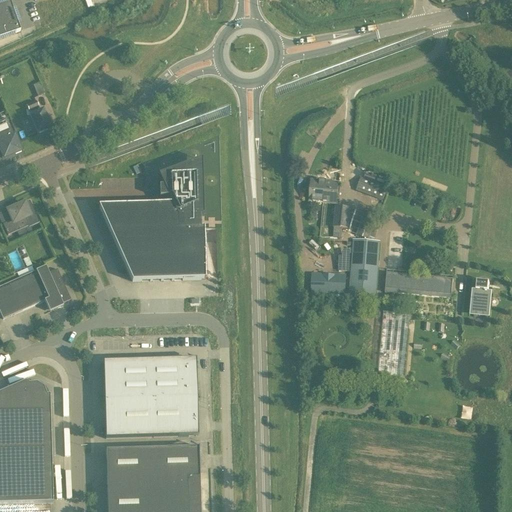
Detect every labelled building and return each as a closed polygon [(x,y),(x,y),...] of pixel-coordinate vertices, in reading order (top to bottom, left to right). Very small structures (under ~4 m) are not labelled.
[(0,0),(0,36),(19,30),(8,0),(0,0)] [(33,74),(28,63),(1,75),(6,86),(33,74)] [(40,83),(33,86),(38,97),(44,95),(40,83)] [(35,102),(32,96),(24,100),(31,116),(30,116),(38,134),(51,128),(43,110),(40,111),(36,101),(35,102)] [(14,136),(6,118),(0,121),(0,152),(2,156),(4,159),(7,158),(7,159),(14,156),(14,155),(21,152),(14,136)] [(99,207),(99,208),(133,282),(206,280),(204,229),(200,229),(200,217),(204,217),(202,175),(159,176),(164,187),(159,187),(160,189),(161,189),(161,193),(161,197),(160,197),(160,198),(168,198),(171,205),(99,207)] [(383,201),(388,187),(361,177),(356,191),(383,201)] [(325,194),(326,182),(311,181),(309,203),(323,204),(324,194),(325,194)] [(324,194),(323,204),(337,205),(339,183),(326,182),(325,194),(324,194)] [(29,228),(39,223),(29,201),(8,211),(12,221),(3,225),(8,236),(17,231),(28,226),(29,228)] [(349,230),(351,208),(335,207),(333,228),(349,230)] [(369,240),(377,216),(365,211),(356,236),(369,240)] [(375,303),(379,242),(353,241),(349,301),(375,303)] [(34,272),(31,267),(16,273),(19,279),(0,287),(0,313),(3,320),(44,301),(49,313),(63,306),(62,304),(70,300),(57,270),(48,274),(45,267),(34,272)] [(452,296),(454,279),(387,273),(385,290),(452,296)] [(311,295),(345,296),(346,276),(312,275),(311,295)] [(486,318),(487,304),(489,283),(477,282),(474,317),(486,318)] [(403,379),(409,315),(384,312),(378,377),(403,379)] [(175,362),(175,360),(103,362),(106,439),(188,437),(187,407),(197,407),(197,389),(195,390),(194,370),(186,362),(175,362)] [(0,505),(51,504),(52,504),(51,450),(49,397),(46,397),(45,393),(43,389),(41,388),(38,386),(37,385),(36,385),(34,385),(32,385),(30,385),(28,386),(27,382),(0,394),(0,505)] [(469,420),(470,410),(457,409),(456,418),(469,420)] [(196,511),(195,499),(195,479),(199,479),(199,448),(198,448),(198,449),(106,451),(107,511),(199,511),(196,511)]
